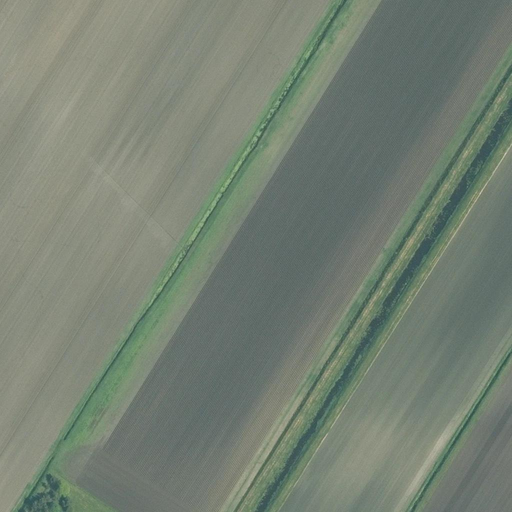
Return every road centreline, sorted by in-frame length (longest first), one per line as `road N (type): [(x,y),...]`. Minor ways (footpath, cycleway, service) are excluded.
road 1 (track): [(511,85),(245,511)]
road 2 (track): [(278,511),(511,141)]
